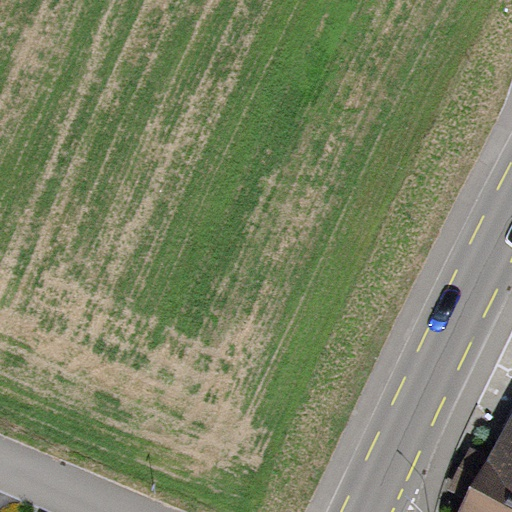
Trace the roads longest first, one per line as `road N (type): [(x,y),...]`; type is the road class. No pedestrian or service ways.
road 1 (secondary): [(367,511),(511,211)]
road 2 (residential): [(0,462),(119,511)]
